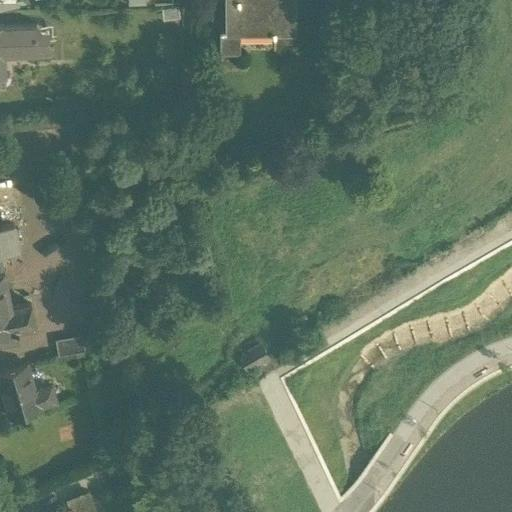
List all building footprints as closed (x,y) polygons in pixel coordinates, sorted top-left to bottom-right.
[(294,0),(224,0),(225,35),(239,35),(239,28),(271,28),(271,36),(274,36),(274,35),(295,35),(294,0)] [(3,24),(0,24),(0,70),(5,71),(4,48),(37,46),(36,24),(3,25),(3,24)] [(184,52),(171,53),(172,65),(185,64),(184,52)] [(0,339),(17,336),(15,328),(35,324),(30,301),(10,305),(1,252),(17,249),(18,247),(14,224),(12,223),(0,224),(0,339)] [(81,335),(55,339),(57,356),(84,351),(81,335)] [(261,345),(238,358),(246,372),(269,359),(261,345)] [(26,363),(0,371),(0,386),(1,391),(0,391),(4,403),(5,403),(9,417),(42,407),(42,406),(56,402),(51,385),(34,390),(26,363)] [(72,506),(55,511),(94,511),(88,492),(70,498),(72,506)]
